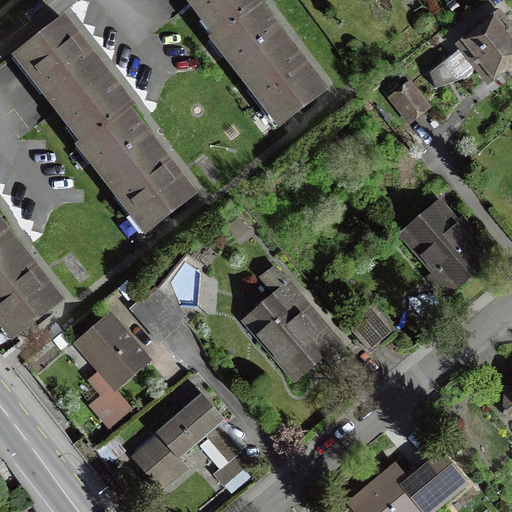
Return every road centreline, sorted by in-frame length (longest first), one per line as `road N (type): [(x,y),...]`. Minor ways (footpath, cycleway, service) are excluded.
road 1 (residential): [(511,307),(270,511)]
road 2 (secondary): [(0,403),(85,511)]
